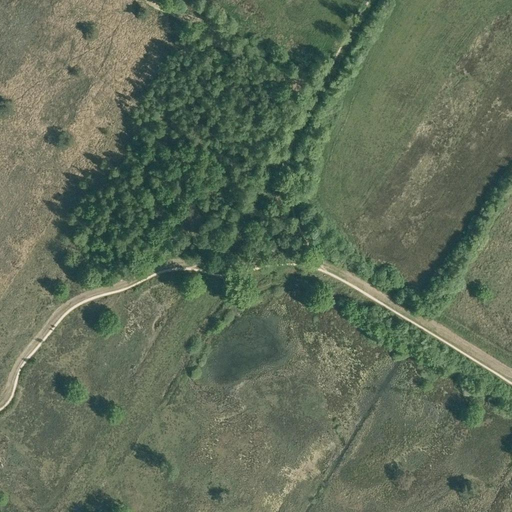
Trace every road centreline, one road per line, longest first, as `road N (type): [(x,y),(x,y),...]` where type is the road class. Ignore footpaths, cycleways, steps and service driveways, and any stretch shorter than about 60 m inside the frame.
road 1 (track): [(511,376),(344,273),(323,270)]
road 2 (track): [(378,0),(300,127)]
road 3 (track): [(300,127),(297,172),(323,270)]
